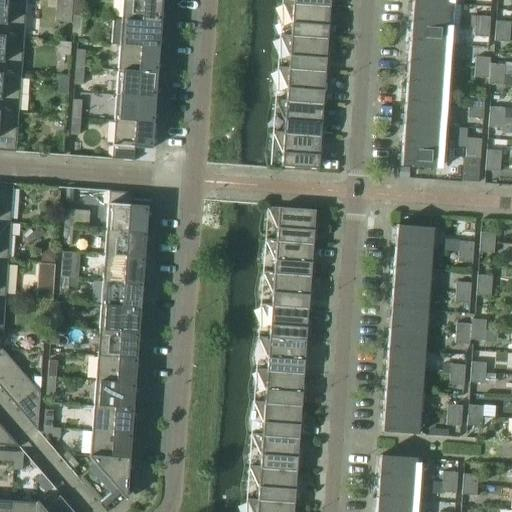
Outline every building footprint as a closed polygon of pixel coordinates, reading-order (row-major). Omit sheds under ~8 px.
[(0,0),(0,37),(22,39),(25,0),(22,0),(0,0)] [(71,0),(55,0),(54,22),(69,24),(71,0)] [(72,0),(72,17),(80,18),(81,0),(76,0),(72,0)] [(121,0),(120,20),(159,23),(160,0),(121,0)] [(446,25),(447,5),(411,2),(409,23),(446,25)] [(326,39),(328,7),(282,4),(282,5),(290,24),(290,36),(279,35),(279,36),(326,39)] [(79,35),(80,18),(72,17),(70,34),(79,35)] [(473,27),(488,28),(489,18),(474,17),(473,27)] [(110,45),(118,46),(157,49),(159,23),(120,20),(112,20),(110,45)] [(494,32),(509,33),(509,23),(494,22),(494,32)] [(444,46),(446,25),(409,23),(408,43),(444,46)] [(487,38),(488,28),(473,27),(473,37),(487,38)] [(508,43),(509,33),(494,32),(493,42),(508,43)] [(324,72),(326,39),(279,36),(279,38),(288,57),(287,68),(277,67),(277,69),(324,72)] [(0,75),(20,76),(22,39),(0,37),(0,75)] [(69,56),(70,43),(58,42),(58,52),(61,56),(69,56)] [(443,66),(444,46),(408,43),(406,63),(443,66)] [(155,74),(157,49),(118,46),(117,71),(155,74)] [(74,68),(82,68),(84,51),(75,50),(74,68)] [(488,69),(488,64),(489,59),(474,58),(473,68),(488,69)] [(441,87),(443,66),(406,63),(405,84),(441,87)] [(488,75),(503,76),(503,65),(488,64),(488,69),(488,75)] [(81,86),(82,68),(74,68),(73,85),(81,86)] [(487,79),(488,75),(488,69),(473,68),(473,78),(487,79)] [(321,104),(324,72),(277,69),(277,70),(286,90),(285,100),(275,100),(275,101),(321,104)] [(154,99),(155,74),(117,71),(115,96),(154,99)] [(0,112),(17,114),(20,76),(0,75),(0,112)] [(502,86),(503,76),(488,75),(487,79),(487,85),(502,86)] [(56,79),(56,89),(65,90),(66,79),(56,79)] [(440,107),(441,87),(405,84),(403,105),(440,107)] [(152,124),(154,99),(115,96),(113,121),(152,124)] [(467,109),(482,110),(483,99),(468,98),(467,109)] [(71,118),(79,119),(80,101),(72,100),(71,118)] [(319,137),(321,104),(275,101),(275,102),(283,122),(283,133),(273,132),(273,133),(319,137)] [(438,128),(440,107),(403,105),(402,125),(438,128)] [(488,118),(502,119),(503,109),(488,108),(488,118)] [(481,120),(482,110),(467,109),(467,118),(481,120)] [(0,151),(14,153),(17,114),(0,112),(0,151)] [(78,136),(79,119),(71,118),(69,135),(78,136)] [(502,129),(502,119),(488,118),(487,128),(502,129)] [(150,150),(152,124),(113,121),(110,160),(134,162),(134,160),(132,160),(133,149),(150,150)] [(437,148),(438,128),(402,125),(400,145),(437,148)] [(453,129),(452,148),(465,149),(464,150),(479,151),(480,140),(465,139),(466,130),(453,129)] [(317,170),(319,137),(273,133),(272,135),(281,154),(280,168),(317,170)] [(435,169),(437,148),(400,145),(399,167),(400,167),(400,166),(435,169)] [(479,160),(479,151),(464,150),(464,159),(479,160)] [(484,161),(499,162),(500,152),(485,151),(484,161)] [(499,172),(499,162),(484,161),(484,171),(499,172)] [(0,223),(9,224),(12,185),(0,184),(0,223)] [(131,195),(132,194),(108,192),(105,231),(144,233),(146,207),(129,206),(129,195),(131,195)] [(265,241),(311,244),(314,211),(267,208),(267,210),(276,229),(275,240),(265,240),(265,241)] [(63,228),(71,228),(72,211),(64,210),(63,228)] [(45,218),(44,226),(56,226),(56,218),(45,218)] [(0,260),(6,261),(9,224),(0,223),(0,260)] [(393,247),(429,250),(431,229),(395,226),(393,247)] [(70,246),(71,228),(63,228),(61,245),(70,246)] [(142,258),(144,233),(105,231),(103,256),(142,258)] [(478,243),(493,244),(494,234),(479,233),(478,243)] [(309,277),(311,244),(265,241),(265,242),(273,262),(273,273),(263,272),(262,273),(309,277)] [(457,252),(472,253),(472,243),(458,242),(457,252)] [(493,254),(493,244),(478,243),(478,253),(493,254)] [(428,270),(429,250),(393,247),(392,268),(428,270)] [(41,255),(41,262),(52,263),(53,251),(46,251),(41,255)] [(471,264),(472,253),(457,252),(456,262),(471,264)] [(140,284),(142,258),(103,256),(102,281),(140,284)] [(59,278),(67,278),(69,261),(60,261),(59,278)] [(427,291),(428,270),(392,268),(390,288),(427,291)] [(307,309),(309,277),(262,273),(262,274),(271,294),(270,305),(260,304),(260,306),(307,309)] [(475,286),(490,287),(491,274),(476,273),(475,286)] [(66,296),(67,278),(59,278),(58,295),(66,296)] [(138,309),(140,284),(102,281),(100,306),(138,309)] [(454,293),(469,294),(470,284),(455,283),(454,293)] [(489,297),(490,287),(475,286),(475,296),(489,297)] [(425,311),(427,291),(390,288),(389,309),(425,311)] [(468,304),(469,294),(454,293),(453,303),(468,304)] [(137,334),(138,309),(100,306),(98,331),(137,334)] [(304,342),(307,309),(260,306),(260,307),(269,326),(268,338),(258,337),(258,338),(304,342)] [(50,328),(58,328),(59,310),(51,309),(50,328)] [(424,332),(425,311),(389,309),(387,329),(424,332)] [(469,330),(484,331),(485,321),(470,320),(470,325),(469,330)] [(469,335),(469,330),(470,325),(455,324),(454,334),(469,335)] [(57,345),(58,328),(50,328),(48,344),(57,345)] [(422,352),(424,332),(387,329),(386,350),(422,352)] [(483,341),(484,331),(469,330),(469,335),(469,340),(483,341)] [(135,359),(137,334),(98,331),(96,356),(135,359)] [(469,340),(469,335),(454,334),(453,344),(468,345),(468,340),(469,340)] [(302,374),(304,342),(258,338),(258,340),(266,359),(266,370),(256,369),(256,371),(302,374)] [(31,342),(31,349),(41,350),(42,339),(35,339),(31,342)] [(39,394),(1,350),(0,349),(0,390),(36,432),(36,431),(39,394)] [(421,373),(422,352),(386,350),(384,370),(421,373)] [(133,384),(135,359),(96,356),(94,382),(133,384)] [(46,378),(54,379),(56,360),(47,360),(46,378)] [(469,373),(484,374),(485,364),(470,362),(469,373)] [(448,375),(463,376),(464,366),(449,365),(448,375)] [(419,393),(421,373),(384,370),(383,390),(419,393)] [(300,406),(302,374),(256,371),(255,372),(264,392),(263,402),(253,402),(253,403),(300,406)] [(483,384),(484,374),(469,373),(469,383),(483,384)] [(462,386),(463,376),(448,375),(448,385),(462,386)] [(53,395),(54,379),(46,378),(45,394),(53,395)] [(131,409),(133,384),(94,382),(93,407),(131,409)] [(418,413),(419,393),(383,390),(381,411),(418,413)] [(297,439),(300,406),(253,403),(253,404),(262,424),(261,435),(251,434),(251,435),(297,439)] [(445,415),(460,416),(461,406),(446,405),(445,415)] [(466,416),(481,417),(482,407),(467,406),(466,416)] [(129,435),(131,409),(93,407),(91,432),(129,435)] [(50,429),(51,429),(52,412),(44,411),(42,428),(50,429)] [(416,435),(418,413),(381,411),(380,433),(381,433),(416,435)] [(459,427),(460,416),(445,415),(445,426),(459,427)] [(480,427),(481,417),(466,416),(466,426),(480,427)] [(18,448),(0,427),(0,446),(17,448),(18,448)] [(51,429),(50,429),(42,428),(42,437),(58,438),(59,430),(51,429)] [(128,460),(129,435),(91,432),(89,456),(87,457),(128,460)] [(295,471),(297,439),(251,435),(251,437),(259,456),(259,467),(249,466),(249,468),(295,471)] [(0,461),(12,462),(13,454),(0,452),(0,461)] [(77,465),(68,456),(65,452),(58,458),(70,471),(77,465)] [(21,471),(22,454),(13,454),(12,462),(13,462),(12,470),(21,471)] [(379,456),(378,456),(376,478),(413,481),(414,459),(379,456)] [(125,501),(128,460),(87,457),(97,469),(80,483),(99,505),(100,505),(99,504),(115,490),(125,501)] [(293,504),(295,471),(249,468),(249,469),(257,489),(256,500),(246,500),(293,504)] [(440,483),(455,484),(456,473),(441,472),(440,483)] [(52,487),(40,474),(33,480),(45,493),(51,487),(52,487)] [(461,485),(476,486),(477,476),(462,475),(461,485)] [(411,501),(413,481),(376,478),(375,499),(411,501)] [(455,494),(455,484),(440,483),(440,493),(455,494)] [(475,496),(476,486),(461,485),(460,495),(475,496)] [(73,511),(57,493),(56,494),(57,495),(42,509),(35,502),(34,511),(73,511)] [(410,511),(411,501),(375,499),(374,511),(410,511)] [(292,511),(293,504),(246,500),(246,502),(250,511),(292,511)] [(9,511),(10,502),(0,501),(0,511),(9,511)] [(34,511),(35,502),(34,503),(34,504),(10,502),(9,511),(34,511)]
